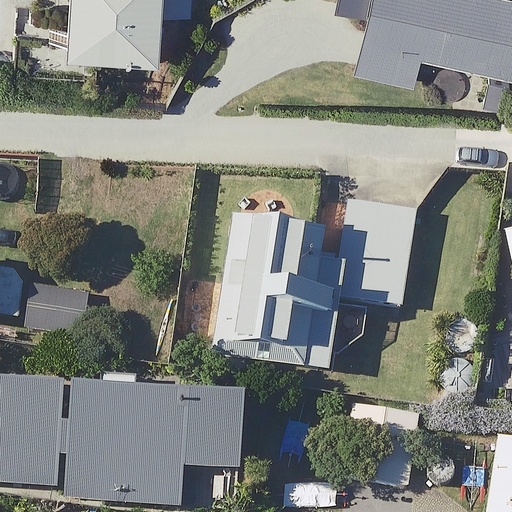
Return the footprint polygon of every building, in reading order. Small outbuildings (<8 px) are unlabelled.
[(185,0),(65,0),(63,53),(153,57),(155,10),(185,11),(185,0)] [(511,0),(366,0),(352,73),(407,83),(412,53),(511,71),(511,0)] [(326,376),(328,354),(353,357),(359,303),(397,308),(408,211),(322,201),(318,235),(227,225),(211,363),(326,376)] [(511,231),(497,235),(507,287),(511,311),(511,231)] [(0,321),(12,323),(17,271),(0,269),(0,321)] [(96,295),(25,286),(18,339),(90,348),(96,295)] [(0,490),(59,494),(58,507),(140,511),(175,511),(178,472),(234,476),(239,404),(0,388),(0,490)] [(400,410),(348,409),(347,487),(398,488),(400,410)] [(511,511),(511,450),(491,449),(485,511),(511,511)]
